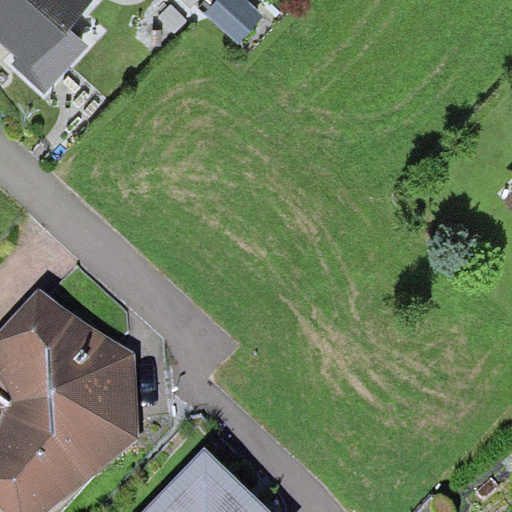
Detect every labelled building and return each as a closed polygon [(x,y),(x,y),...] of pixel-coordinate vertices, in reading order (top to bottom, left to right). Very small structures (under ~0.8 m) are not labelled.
[(78,0),(0,0),(0,29),(19,48),(12,55),(42,83),(89,35),(66,13),(78,0)] [(254,0),(207,0),(204,3),(238,35),(264,9),(254,0)] [(511,176),(502,186),(511,196),(511,176)] [(137,355),(40,289),(0,331),(0,368),(13,404),(0,428),(0,511),(1,511),(50,511),(86,483),(140,441),(137,355)] [(266,511),(205,453),(149,511),(266,511)]
